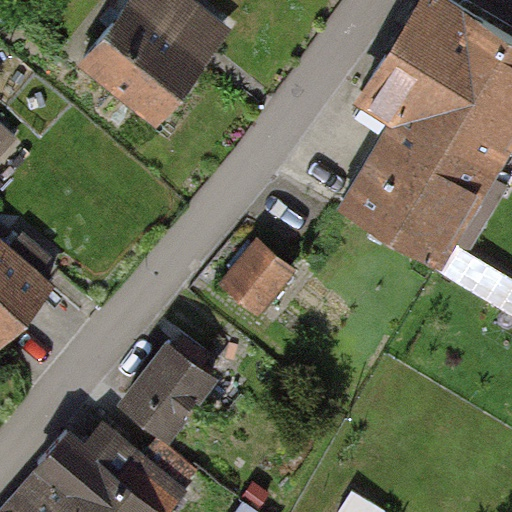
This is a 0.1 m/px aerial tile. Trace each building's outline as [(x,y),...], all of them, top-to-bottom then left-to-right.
[(129,0),(79,66),(158,125),(212,55),(231,30),(187,0),(129,0)] [(511,141),(511,37),(452,0),(422,0),(357,104),(398,129),(346,210),(433,265),(511,141)] [(0,154),(13,141),(0,127),(0,154)] [(246,227),(207,278),(255,315),(294,264),(246,227)] [(0,337),(48,269),(0,235),(0,337)] [(208,379),(154,336),(105,398),(159,440),(208,379)] [(0,511),(154,511),(63,437),(0,511)] [(234,511),(284,511),(285,511),(245,491),(234,511)]
